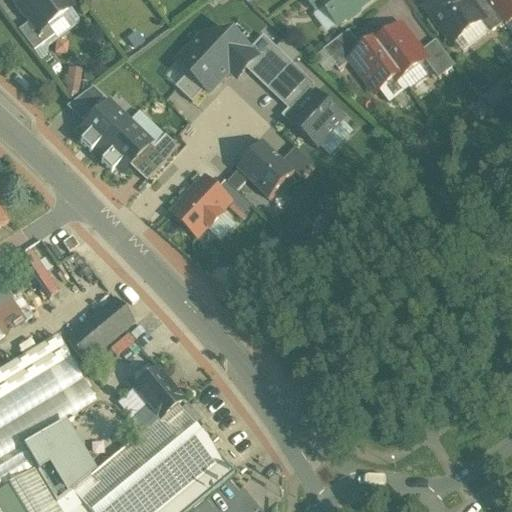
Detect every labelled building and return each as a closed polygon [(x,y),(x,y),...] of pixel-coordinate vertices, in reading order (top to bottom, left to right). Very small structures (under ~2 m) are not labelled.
[(12,0),(18,8),(17,9),(26,21),(27,20),(30,23),(38,35),(47,28),(70,10),(62,0),(12,0)] [(306,0),(313,9),(320,4),(319,3),(322,0),(306,0)] [(322,0),(319,3),(320,4),(338,27),(346,21),(349,21),(357,15),(358,12),(373,0),(322,0)] [(436,0),(425,8),(454,46),(482,25),(484,23),(476,11),(467,0),(436,0)] [(486,3),(484,0),(467,0),(476,11),(486,3)] [(511,0),(490,0),(486,3),(503,26),(508,22),(509,24),(511,21),(511,0)] [(486,3),(476,11),(484,23),(482,25),(490,36),(503,26),(486,3)] [(38,35),(30,23),(18,33),(33,54),(54,38),(47,28),(38,35)] [(402,29),(384,43),(382,39),(375,44),(403,81),(426,64),(427,63),(421,55),(402,29)] [(349,33),(324,53),(339,73),(352,63),(351,62),(364,53),(349,33)] [(293,65),(264,38),(250,52),(257,59),(246,71),(268,91),(293,65)] [(228,52),(218,43),(198,43),(178,64),(210,94),(230,73),(237,80),(246,71),(257,59),(250,52),(238,41),(228,52)] [(436,43),(421,55),(427,63),(426,64),(439,81),(456,69),(436,43)] [(364,53),(351,62),(352,63),(377,96),(394,83),(396,86),(403,81),(375,44),(364,53)] [(77,91),(81,71),(69,69),(65,89),(77,91)] [(80,124),(104,102),(91,87),(67,109),(80,124)] [(289,118),(316,145),(345,116),(317,89),(289,118)] [(127,124),(107,105),(80,134),(84,138),(79,143),(90,153),(93,150),(99,155),(127,124)] [(127,124),(99,155),(104,160),(100,163),(111,174),(116,169),(122,174),(149,145),(127,124)] [(295,174),(263,144),(237,171),(269,202),(295,174)] [(184,204),(173,215),(197,238),(208,227),(211,230),(222,218),(219,215),(230,204),(206,180),(192,195),(191,194),(182,203),(184,204)] [(72,238),(62,245),(69,255),(79,248),(72,238)] [(62,260),(54,248),(50,250),(58,263),(62,260)] [(21,260),(46,299),(54,294),(29,255),(21,260)] [(1,279),(0,279),(0,339),(27,323),(1,279)] [(115,302),(67,342),(85,364),(133,324),(115,302)] [(0,493),(35,472),(34,472),(41,468),(27,446),(96,405),(56,338),(0,372),(0,493)] [(157,371),(144,382),(141,378),(140,378),(138,377),(136,378),(135,378),(133,380),(133,383),(133,385),(137,389),(124,399),(122,397),(119,399),(133,418),(145,432),(146,433),(177,408),(183,403),(157,371)] [(145,432),(129,446),(129,447),(78,489),(74,493),(59,505),(64,511),(189,511),(204,500),(194,487),(223,464),(177,408),(146,433),(145,432)] [(91,474),(70,448),(51,464),(74,493),(78,489),(76,486),(91,474)] [(35,472),(0,493),(0,511),(64,511),(59,505),(56,507),(35,472)]
